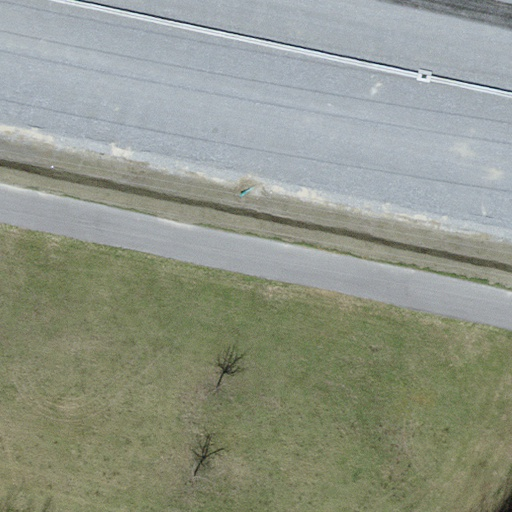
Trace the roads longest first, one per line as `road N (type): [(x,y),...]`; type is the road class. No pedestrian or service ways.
road 1 (motorway): [(0,56),(511,168)]
road 2 (unclassified): [(0,193),(511,302)]
road 3 (motorway): [(511,45),(303,0)]
